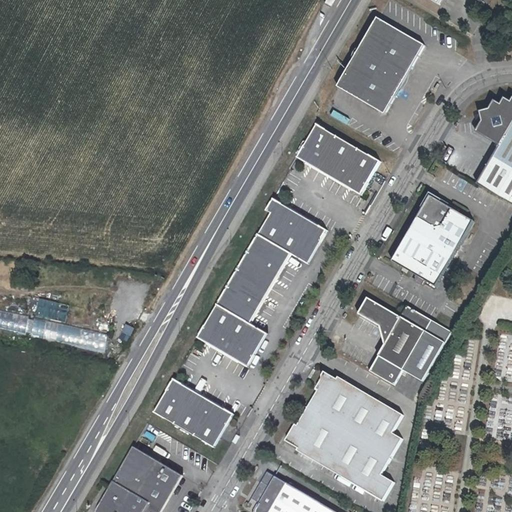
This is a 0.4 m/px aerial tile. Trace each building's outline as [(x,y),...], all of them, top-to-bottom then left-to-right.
[(381,21),(340,90),(387,118),(428,49),(381,21)] [(505,138),(500,147),(493,160),(478,186),(511,205),(511,101),(508,105),(502,102),(499,107),(494,103),(482,123),(505,138)] [(296,158),(361,196),(381,161),(317,123),(296,158)] [(476,133),(500,147),(505,138),(482,123),(476,133)] [(460,190),(465,181),(454,174),(449,184),(460,190)] [(417,222),(392,264),(435,289),(474,226),(452,213),(453,210),(429,197),(415,220),(417,222)] [(248,322),(289,254),(307,265),(327,231),(272,198),(264,211),(270,214),(197,338),(247,368),(267,333),(248,322)] [(453,333),(410,308),(403,319),(372,300),(363,316),(391,332),(388,336),(385,337),(388,346),(371,373),(396,387),(404,372),(424,383),(453,333)] [(109,332),(0,311),(0,329),(106,350),(109,332)] [(130,339),(134,327),(126,325),(122,337),(130,339)] [(298,448),(384,500),(395,481),(383,474),(404,439),(395,433),(405,416),(340,378),(338,380),(327,373),(317,388),(320,390),(299,425),(296,423),(287,439),(299,446),(298,448)] [(153,412),(214,448),(233,415),(172,379),(153,412)] [(135,446),(98,508),(98,509),(97,511),(162,511),(184,476),(135,446)] [(29,458),(44,467),(48,459),(33,451),(29,458)] [(337,511),(274,475),(268,471),(262,481),(252,499),(262,505),(259,510),(259,511),(337,511)]
